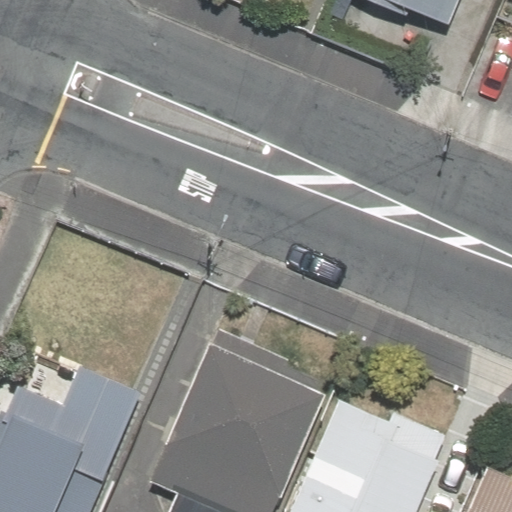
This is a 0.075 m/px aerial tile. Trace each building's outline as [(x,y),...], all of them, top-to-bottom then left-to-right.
[(354,0),(447,41),(464,0),(354,0)] [(265,511),(318,383),(207,337),(148,481),(172,491),(163,511),(265,511)] [(0,511),(84,511),(134,392),(15,344),(0,380),(0,511)] [(406,511),(439,432),(336,391),(286,511),(406,511)] [(511,511),(511,471),(480,458),(458,511),(511,511)]
